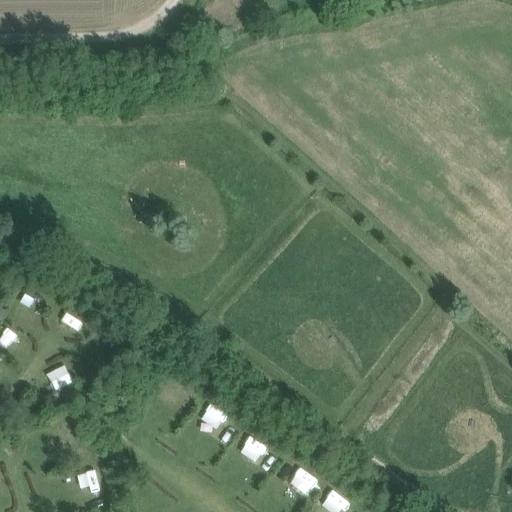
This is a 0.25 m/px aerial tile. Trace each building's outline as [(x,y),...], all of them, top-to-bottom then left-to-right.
[(201,420),(217,431),(228,415),(212,404),(201,420)] [(55,433),(63,451),(82,443),(74,424),(55,433)] [(258,454),(269,438),(251,426),(241,442),(258,454)] [(296,486),(312,477),(306,465),(289,474),(296,486)] [(83,483),(88,496),(104,490),(99,477),(83,483)]
